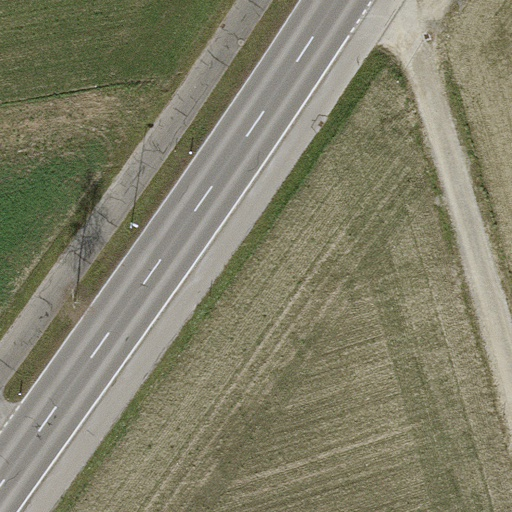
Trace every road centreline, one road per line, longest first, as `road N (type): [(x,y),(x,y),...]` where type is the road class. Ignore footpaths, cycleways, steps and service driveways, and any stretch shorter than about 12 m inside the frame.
road 1 (secondary): [(0,493),(340,0)]
road 2 (track): [(511,366),(425,63),(407,27),(378,0)]
